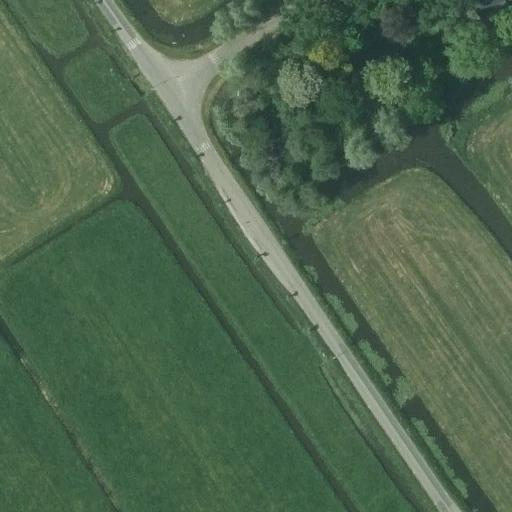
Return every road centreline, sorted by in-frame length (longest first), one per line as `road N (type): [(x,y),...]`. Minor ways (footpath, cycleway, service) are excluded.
road 1 (tertiary): [(449,511),(159,85)]
road 2 (unclassified): [(159,85),(295,0)]
